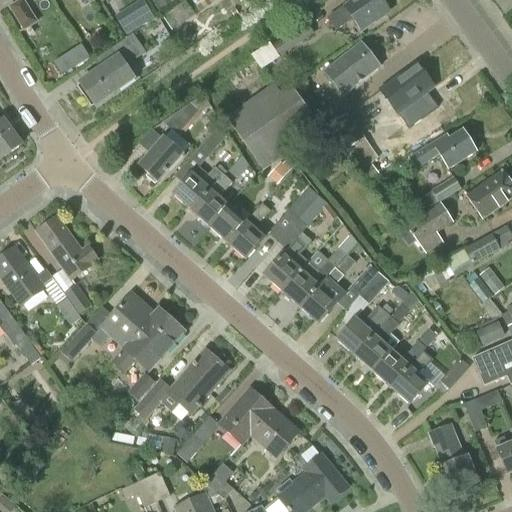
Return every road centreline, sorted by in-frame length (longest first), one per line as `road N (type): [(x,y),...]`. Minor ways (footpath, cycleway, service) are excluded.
road 1 (residential): [(408,511),(388,467),(348,415),(69,163)]
road 2 (residential): [(69,163),(0,53)]
